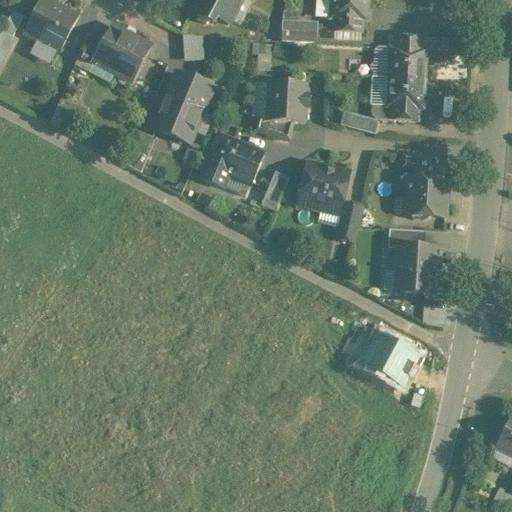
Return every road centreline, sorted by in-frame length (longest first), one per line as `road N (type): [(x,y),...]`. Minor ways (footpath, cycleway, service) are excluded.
road 1 (tertiary): [(505,0),(485,225),(462,357)]
road 2 (tertiary): [(462,357),(421,511)]
